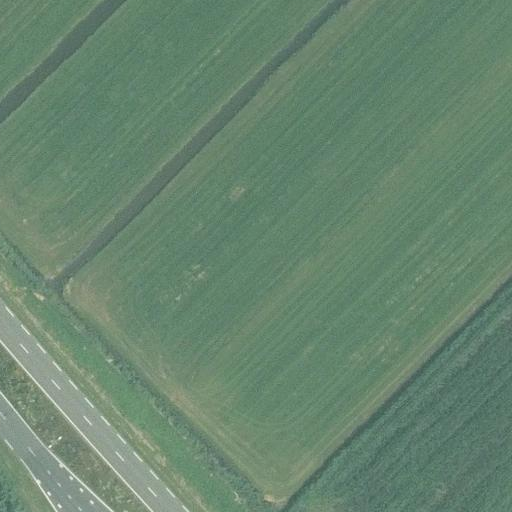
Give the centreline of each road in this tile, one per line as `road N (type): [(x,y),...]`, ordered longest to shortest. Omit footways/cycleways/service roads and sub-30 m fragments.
road 1 (primary): [(170,511),(0,321)]
road 2 (primary): [(0,413),(83,511)]
